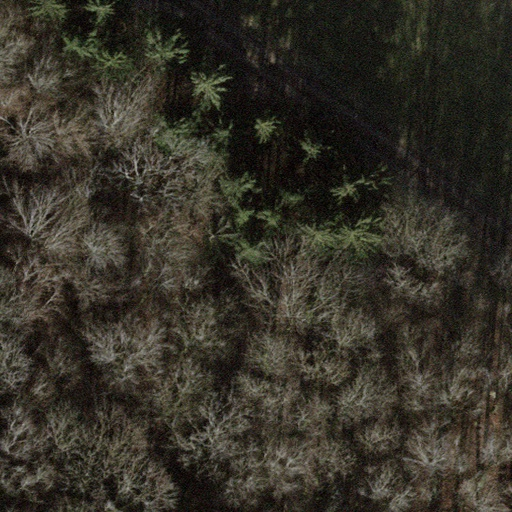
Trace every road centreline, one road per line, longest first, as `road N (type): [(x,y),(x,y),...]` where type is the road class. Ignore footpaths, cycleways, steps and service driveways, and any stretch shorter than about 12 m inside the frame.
road 1 (track): [(511,239),(179,0)]
road 2 (track): [(0,239),(95,406),(170,511)]
